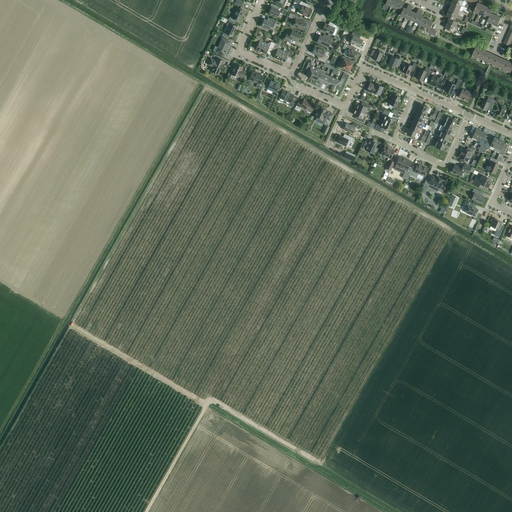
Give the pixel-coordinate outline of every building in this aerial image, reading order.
[(396,8),(399,0),(393,0),(391,6),(396,8)] [(401,10),(402,8),(404,3),(401,2),(402,0),(399,0),(396,8),(401,10)] [(309,17),(312,9),(305,6),(307,4),(302,2),(300,1),(299,4),(302,5),(299,13),(309,17)] [(459,10),(462,5),(453,1),(451,6),(459,10)] [(479,13),(482,5),(477,2),(474,11),(479,13)] [(276,18),(280,11),(278,10),(279,7),(271,3),(270,6),(270,7),(269,10),(270,10),(268,14),(273,16),(276,18)] [(405,17),(411,5),(408,4),(406,9),(404,7),(402,12),(400,15),(405,17)] [(410,19),(414,12),(411,11),(413,6),(411,5),(405,17),(410,19)] [(484,15),(487,7),(482,5),(479,13),(484,15)] [(457,15),(459,10),(451,6),(448,11),(457,15)] [(239,21),(244,10),(237,7),(232,18),(230,17),(228,20),(234,22),(236,20),(239,21)] [(489,18),(491,13),(493,9),(487,7),(484,15),(489,18)] [(415,22),(421,10),(418,9),(416,13),(414,12),(410,19),(415,22)] [(419,27),(423,17),(424,16),(421,15),(423,11),(421,10),(415,22),(420,24),(419,27)] [(455,20),(457,15),(448,11),(446,16),(450,18),(455,20)] [(303,30),(306,23),(298,20),(300,17),(295,15),(294,14),(290,13),(288,17),(292,18),(292,19),(295,20),(292,25),(303,30)] [(492,23),(496,15),(491,13),(489,18),(487,22),(492,23)] [(497,26),(501,17),(496,15),(492,23),(497,26)] [(276,21),(272,19),(268,17),(267,20),(264,19),(261,26),(268,30),(269,27),(270,28),(271,28),(272,28),(272,27),(273,27),(274,26),(276,21)] [(423,17),(419,27),(424,29),(429,31),(428,32),(431,33),(433,34),(434,30),(432,29),(430,28),(433,22),(430,20),(431,20),(429,19),(427,18),(427,19),(423,17)] [(456,27),(458,22),(455,20),(450,18),(447,23),(456,27)] [(223,32),(222,35),(228,38),(229,35),(232,37),(234,32),(236,29),(237,26),(232,24),(229,23),(228,22),(226,26),(228,27),(225,33),(223,32)] [(339,26),(332,23),(331,26),(325,23),(322,30),(332,34),(334,28),(337,29),(339,26)] [(454,32),(456,27),(447,23),(445,28),(454,32)] [(298,41),(301,34),(296,32),(292,30),(290,35),(287,33),(284,39),(285,40),(290,42),(291,38),(298,41)] [(361,43),(362,40),(357,38),(358,35),(352,32),(351,36),(352,36),(350,42),(358,46),(360,43),(361,43)] [(257,35),(254,41),(256,42),(255,43),(256,45),(257,45),(255,49),(261,51),(265,42),(262,41),(263,40),(262,38),(261,38),(261,37),(257,35)] [(335,39),(331,37),(327,35),(325,38),(320,35),(317,42),(328,47),(331,41),(333,42),(335,39)] [(226,51),(230,42),(225,40),(222,38),(218,48),(215,46),(213,51),(216,52),(224,55),(225,52),(226,52),(227,52),(226,51)] [(265,42),(261,51),(266,53),(268,48),(272,49),(274,45),(275,43),(271,41),(270,42),(269,42),(268,42),(268,43),(267,43),(267,44),(265,42)] [(354,59),(357,52),(351,49),(352,46),(347,44),(345,43),(342,48),(347,50),(345,55),(354,59)] [(511,70),(511,62),(495,55),(476,46),(471,56),(490,64),(490,65),(510,73),(511,70)] [(325,63),(328,57),(323,54),(324,51),(315,47),(312,53),(319,56),(318,59),(324,62),(325,63)] [(279,59),(283,51),(278,48),(274,57),(279,59)] [(291,57),(293,51),(289,50),(288,53),(283,51),(279,59),(284,62),(287,56),(291,57)] [(375,51),(373,50),(370,55),(373,56),(372,58),(379,62),(380,61),(383,62),(386,56),(382,54),(383,52),(379,51),(379,52),(375,50),(375,51)] [(402,59),(402,58),(397,55),(396,58),(392,56),(388,65),(394,68),(397,62),(400,63),(402,59)] [(351,66),(352,63),(351,63),(352,61),(342,56),(340,60),(343,61),(341,67),(344,68),(349,71),(350,68),(349,68),(350,66),(351,66)] [(222,64),(224,61),(217,58),(216,61),(211,59),(208,64),(213,67),(211,71),(213,72),(213,73),(213,74),(215,74),(216,74),(216,73),(218,74),(220,69),(221,70),(223,66),(224,65),(222,64)] [(312,77),(315,70),(316,67),(311,65),(312,64),(308,62),(306,69),(309,70),(306,76),(311,78),(312,77)] [(414,69),(416,65),(416,64),(413,63),(412,66),(405,63),(402,72),(408,75),(411,68),(414,69)] [(243,78),(246,72),(241,70),(242,67),(236,64),(231,74),(230,76),(231,77),(236,80),(236,79),(237,79),(238,77),(238,76),(243,78)] [(316,80),(321,69),(316,67),(315,70),(312,77),(316,80)] [(428,76),(431,70),(426,67),(424,71),(420,69),(416,78),(422,81),(425,75),(428,76)] [(325,74),(326,72),(321,69),(316,80),(321,82),(325,74)] [(253,72),(252,72),(249,79),(249,80),(250,81),(251,82),(252,81),(253,81),(257,83),(256,87),(261,89),(263,83),(261,81),(263,76),(259,74),(259,75),(256,73),(253,72)] [(330,76),(325,74),(321,82),(326,84),(330,76)] [(331,86),(335,79),(330,76),(326,84),(331,86)] [(438,78),(433,76),(429,84),(433,86),(434,85),(439,88),(443,79),(443,77),(441,76),(439,77),(438,78)] [(268,78),(265,84),(269,86),(267,89),(273,91),(271,94),(277,96),(280,88),(278,87),(280,84),(277,83),(277,82),(274,81),(271,80),(271,79),(268,78)] [(342,85),(345,79),(341,78),(340,81),(335,79),(331,86),(331,87),(336,90),(339,84),(342,85)] [(457,80),(455,85),(445,80),(443,85),(446,86),(444,90),(451,94),(454,88),(457,89),(461,81),(457,80)] [(375,85),(370,83),(366,91),(371,93),(372,91),(379,95),(383,87),(375,84),(375,85)] [(468,101),(472,93),(462,88),(458,97),(468,101)] [(293,107),(295,102),(297,98),(293,96),(293,94),(283,90),(279,98),(290,102),(288,105),(293,107)] [(399,95),(398,94),(397,93),(396,94),(395,94),(395,95),(392,94),(394,95),(392,99),(389,104),(393,106),(392,108),(393,109),(395,109),(398,111),(401,104),(397,103),(400,97),(398,96),(399,96),(399,95)] [(494,103),(495,100),(493,99),(488,97),(487,101),(483,99),(480,107),(487,110),(489,106),(492,107),(494,103)] [(310,103),(308,102),(309,101),(304,99),(302,102),(298,101),(296,105),(295,108),(299,110),(300,107),(307,110),(306,111),(307,112),(309,113),(310,113),(311,112),(315,104),(310,102),(310,103)] [(371,105),(369,105),(364,102),(363,105),(358,103),(356,109),(365,113),(366,110),(368,111),(371,105)] [(426,113),(427,112),(429,107),(420,104),(418,109),(426,113)] [(496,105),(494,110),(497,111),(496,113),(499,115),(501,116),(502,116),(505,112),(506,108),(500,105),(499,106),(496,104),(496,105)] [(330,120),(333,114),(326,111),(327,109),(319,106),(317,110),(314,116),(317,118),(316,121),(324,124),(326,119),(330,120)] [(363,122),(365,118),(366,117),(363,116),(365,113),(356,109),(353,114),(358,116),(357,119),(363,122)] [(392,125),(393,122),(394,119),(388,116),(388,115),(390,112),(384,109),(383,112),(382,114),(382,115),(384,116),(382,121),(392,125)] [(424,118),(426,113),(418,109),(416,114),(424,118)] [(422,123),(424,118),(416,114),(414,119),(422,123)] [(454,125),(456,120),(448,116),(445,121),(453,125),(454,125)] [(420,127),(422,123),(414,119),(412,124),(420,127)] [(391,128),(392,125),(382,121),(380,126),(376,125),(374,129),(381,132),(383,127),(389,130),(390,128),(391,128)] [(451,130),(453,125),(445,121),(443,126),(451,130)] [(353,126),(346,123),(345,124),(344,124),(343,127),(344,128),(343,129),(352,133),(355,127),(359,129),(360,126),(354,123),(353,126)] [(417,132),(420,127),(412,124),(410,129),(417,132)] [(443,126),(440,125),(438,130),(449,135),(451,130),(443,126)] [(415,138),(417,133),(417,132),(410,129),(409,128),(406,134),(415,138)] [(477,139),(481,131),(475,129),(472,137),(477,139)] [(447,140),(449,135),(438,130),(439,130),(436,135),(439,136),(447,140)] [(484,147),(487,141),(483,139),(486,133),(481,131),(477,139),(480,141),(478,144),(484,147)] [(353,142),(354,138),(347,135),(345,138),(339,135),(337,142),(345,146),(348,140),(353,142)] [(444,144),(447,140),(439,136),(437,141),(444,144)] [(495,148),(499,139),(494,137),(491,143),(487,141),(484,147),(489,149),(490,145),(495,148)] [(504,141),(499,139),(495,148),(494,151),(499,153),(498,155),(502,157),(506,149),(502,147),(504,141)] [(373,141),(372,141),(370,140),(369,141),(366,140),(362,148),(367,151),(368,149),(376,152),(377,148),(375,147),(377,143),(375,142),(376,142),(375,141),(374,140),(373,141)] [(444,144),(437,141),(435,144),(433,143),(432,146),(434,147),(434,146),(443,150),(445,145),(444,144)] [(390,158),(392,156),(394,151),(390,149),(390,148),(385,145),(383,150),(381,154),(390,158)] [(473,149),(468,147),(467,149),(462,147),(461,151),(462,151),(459,158),(467,161),(468,158),(469,158),(472,152),(473,149)] [(355,155),(346,151),(343,157),(353,161),(356,155),(355,155)] [(406,160),(399,157),(396,165),(405,169),(402,177),(406,179),(408,174),(411,167),(409,166),(411,161),(407,159),(406,160)] [(494,174),(499,164),(497,163),(498,161),(491,157),(489,160),(491,161),(487,170),(494,174)] [(389,173),(390,170),(394,162),(390,160),(385,172),(389,173)] [(426,173),(428,168),(417,164),(415,169),(411,167),(408,174),(416,178),(418,174),(424,176),(426,173)] [(467,173),(470,167),(463,164),(462,168),(455,165),(451,172),(460,176),(462,171),(467,173)] [(435,177),(431,175),(430,179),(427,178),(425,182),(424,184),(428,186),(430,184),(439,188),(438,190),(442,192),(443,190),(447,183),(443,181),(443,180),(436,176),(435,177)] [(476,178),(473,184),(476,185),(480,187),(482,184),(488,187),(491,180),(487,178),(481,176),(480,175),(478,178),(476,178)] [(481,203),(484,196),(476,193),(477,190),(474,188),(472,191),(474,192),(471,199),(481,203)] [(453,196),(449,205),(454,207),(457,198),(453,196)] [(474,216),(478,209),(471,206),(473,203),(468,201),(466,200),(464,206),(468,207),(465,212),(474,216)] [(499,220),(493,218),(493,219),(492,219),(491,219),(491,220),(491,221),(491,222),(492,222),(490,225),(491,225),(490,228),(496,231),(494,235),(499,237),(504,226),(501,225),(502,223),(498,221),(499,220)]
